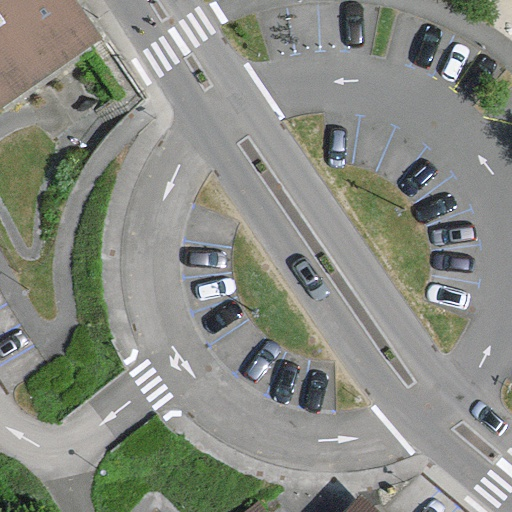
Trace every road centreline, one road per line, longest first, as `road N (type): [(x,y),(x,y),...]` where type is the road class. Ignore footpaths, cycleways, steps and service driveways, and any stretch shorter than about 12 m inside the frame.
road 1 (residential): [(133,0),(161,55),(373,372),(435,438),(511,490)]
road 2 (residential): [(511,441),(412,343),(180,0)]
